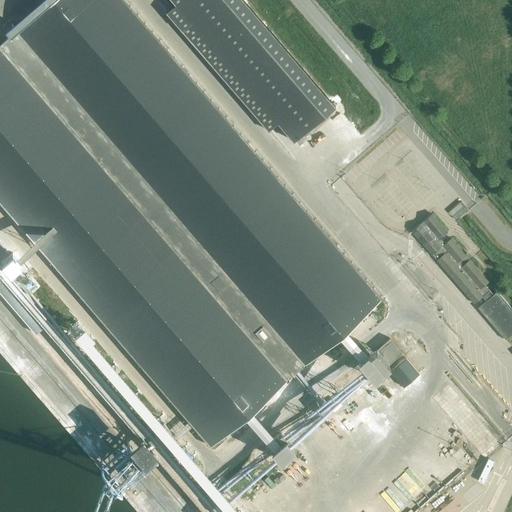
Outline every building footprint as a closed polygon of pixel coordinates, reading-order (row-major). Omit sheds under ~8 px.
[(0,203),(32,241),(210,446),(382,298),(124,0),(51,0),(0,44),(0,203)] [(278,122),(294,141),(334,106),(243,0),(172,0),(176,4),(166,12),(269,130),(278,122)] [(339,126),(344,124),(340,114),(335,116),(339,126)] [(462,199),(450,210),(458,219),(470,208),(462,199)] [(490,297),(482,287),(488,281),(451,238),(445,243),(441,238),(448,232),(432,213),(412,231),(432,254),(474,303),(482,296),(486,301),(478,308),(505,339),(511,333),(511,308),(497,291),(490,297)] [(5,261),(19,278),(33,265),(19,249),(5,261)] [(395,360),(405,351),(391,335),(365,359),(381,377),(397,363),(395,360)] [(390,371),(403,387),(419,374),(406,358),(390,371)] [(503,444),(450,383),(433,397),(486,459),(503,444)] [(273,442),(287,462),(335,428),(330,422),(335,418),(331,412),(347,401),(342,394),(273,442)] [(494,461),(489,459),(478,480),(483,483),(494,461)]
